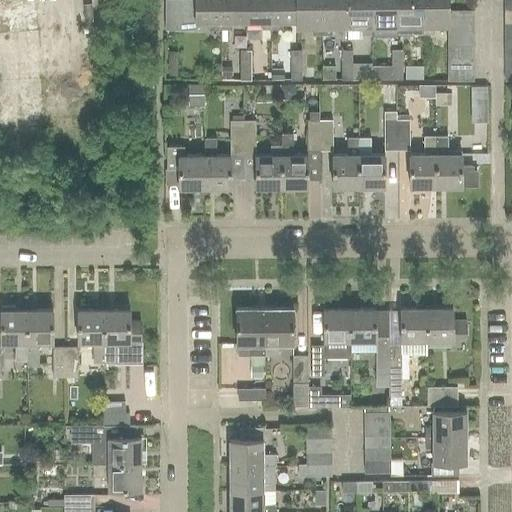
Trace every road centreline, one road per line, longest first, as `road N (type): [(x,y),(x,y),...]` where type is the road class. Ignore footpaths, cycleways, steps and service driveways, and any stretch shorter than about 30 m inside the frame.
road 1 (residential): [(511,244),(178,249)]
road 2 (residential): [(352,450),(351,414),(178,416)]
road 3 (residential): [(178,249),(0,258)]
road 4 (residential): [(178,416),(178,249)]
